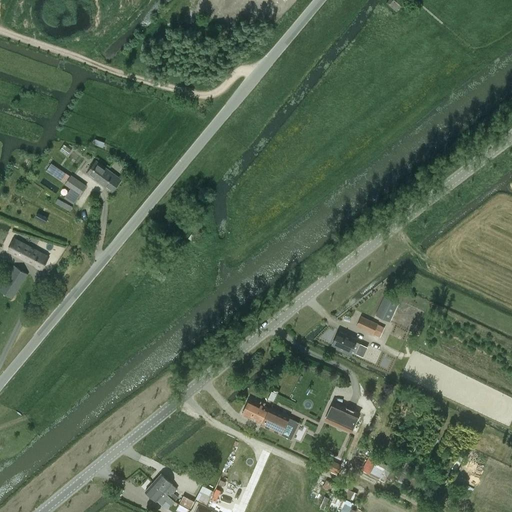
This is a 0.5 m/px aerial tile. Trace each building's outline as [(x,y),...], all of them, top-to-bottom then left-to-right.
[(404,6),(396,0),(390,0),(386,6),(397,15),(404,6)] [(112,192),(121,180),(96,161),(87,173),(112,192)] [(81,193),(86,186),(52,163),(47,170),(81,193)] [(57,199),(55,203),(70,211),(72,207),(57,199)] [(207,238),(195,230),(188,241),(200,249),(207,238)] [(16,234),(14,238),(7,251),(36,266),(35,267),(40,269),(40,268),(42,269),(49,257),(19,241),(22,237),(16,234)] [(0,290),(12,299),(28,274),(14,266),(0,288),(0,290)] [(169,276),(158,267),(151,276),(162,285),(169,276)] [(389,321),(397,303),(383,296),(375,315),(389,321)] [(378,323),(361,316),(356,326),(380,337),(385,327),(377,324),(378,323)] [(339,332),(333,343),(348,350),(353,352),(355,353),(360,344),(357,343),(352,341),(353,339),(339,332)] [(290,439),(298,422),(289,418),(289,417),(270,407),(268,411),(248,402),(242,414),(262,424),(261,425),(290,439)] [(350,430),(358,413),(333,402),(325,419),(350,430)] [(370,455),(362,469),(384,482),(390,472),(391,472),(393,468),(381,461),(370,455)] [(413,489),(418,479),(412,476),(411,477),(401,472),(396,480),(413,489)] [(236,486),(241,476),(233,473),(220,502),(231,507),(240,488),(236,486)] [(153,482),(175,500),(178,497),(173,493),(177,489),(172,484),(172,483),(161,474),(153,482)] [(320,506),(332,511),(349,511),(353,503),(352,502),(356,493),(334,482),(334,483),(326,480),(322,488),(328,490),(320,506)] [(175,500),(153,482),(145,491),(156,500),(157,499),(162,505),(166,500),(171,505),(175,500)] [(202,485),(196,499),(207,504),(213,491),(202,485)] [(179,502),(191,508),(194,501),(183,495),(179,502)]
